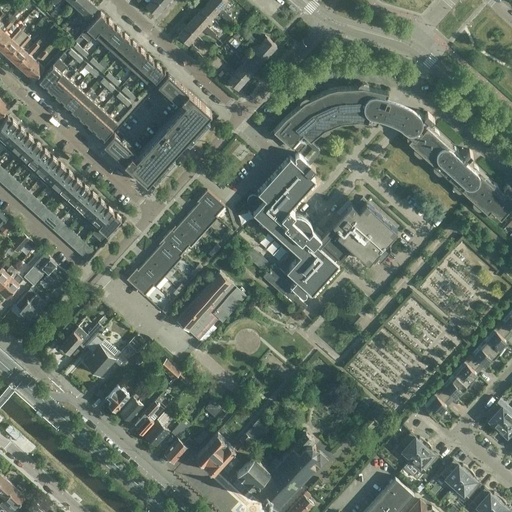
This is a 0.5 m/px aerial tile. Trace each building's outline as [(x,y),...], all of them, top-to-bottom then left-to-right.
[(97,7),(89,0),(87,0),(79,9),(77,10),(75,9),(67,17),(69,19),(66,23),(68,25),(71,21),(79,13),(80,14),(82,12),(88,17),(97,7)] [(87,0),(71,0),(70,1),(79,9),(87,0)] [(163,6),(157,0),(150,0),(146,5),(155,15),(163,6)] [(229,19),(209,0),(201,9),(211,18),(216,13),(218,15),(220,13),(228,20),(229,19)] [(226,0),(209,0),(229,19),(231,16),(223,9),(225,7),(223,5),(227,1),(226,0)] [(0,29),(1,28),(0,28),(0,27),(0,19),(5,14),(7,16),(10,13),(3,6),(0,9),(0,10),(0,29)] [(55,18),(62,10),(58,6),(50,14),(55,18)] [(211,18),(201,9),(193,17),(203,26),(211,18)] [(87,27),(81,32),(90,40),(95,34),(108,19),(104,16),(105,15),(101,11),(87,27)] [(1,28),(0,29),(0,46),(9,36),(4,31),(7,28),(8,28),(13,22),(17,17),(13,13),(9,18),(3,24),(4,24),(0,28),(1,28)] [(203,26),(193,17),(186,26),(196,35),(203,26)] [(108,19),(95,34),(103,41),(116,27),(112,24),(113,23),(109,18),(108,19)] [(22,30),(25,26),(21,23),(18,26),(17,26),(9,35),(14,39),(22,30)] [(22,47),(39,28),(35,25),(27,34),(26,34),(18,43),(22,47)] [(212,37),(216,33),(207,25),(204,29),(212,37)] [(116,27),(103,41),(111,48),(124,34),(120,31),(121,30),(117,26),(116,27)] [(196,35),(186,26),(178,35),(188,44),(191,46),(189,48),(194,52),(197,48),(194,45),(195,43),(192,39),(196,35)] [(266,37),(262,41),(260,39),(258,41),(250,33),(248,36),(269,54),(277,45),(273,42),(277,38),(268,30),(264,34),(266,37)] [(124,34),(111,48),(119,56),(132,41),(128,38),(129,37),(125,33),(124,34)] [(42,35),(35,42),(27,51),(31,55),(39,46),(39,45),(45,38),(42,35)] [(9,36),(0,46),(0,48),(7,55),(18,44),(9,36)] [(269,54),(248,36),(247,37),(254,44),(251,48),(253,49),(250,52),(251,53),(251,54),(261,63),(269,54)] [(132,41),(119,56),(127,63),(140,48),(136,45),(137,44),(133,40),(132,41)] [(79,51),(82,48),(75,42),(73,45),(79,51)] [(18,44),(7,55),(16,63),(26,52),(18,44)] [(140,48),(127,63),(134,70),(148,56),(144,53),(145,52),(141,47),(140,48)] [(76,53),(70,48),(67,51),(74,56),(76,53)] [(88,53),(82,48),(79,51),(85,57),(88,53)] [(39,62),(42,59),(42,60),(48,53),(44,49),(38,56),(36,59),(39,62)] [(261,63),(251,54),(247,58),(244,56),(243,58),(235,50),(231,55),(240,62),(241,61),(243,62),(253,71),(261,63)] [(26,52),(16,63),(25,71),(35,59),(26,52)] [(83,59),(76,53),(74,56),(80,62),(83,59)] [(134,70),(142,77),(156,63),(152,60),(153,59),(149,55),(148,56),(134,70)] [(97,62),(91,56),(88,59),(94,65),(97,62)] [(53,63),(39,79),(44,83),(45,82),(48,85),(62,71),(67,65),(58,58),(53,63)] [(35,59),(25,71),(33,79),(44,68),(35,59)] [(92,68),(86,62),(83,65),(89,71),(92,68)] [(104,68),(97,62),(94,65),(101,71),(104,68)] [(156,63),(142,77),(151,85),(165,70),(165,69),(164,70),(160,67),(161,66),(157,62),(156,63)] [(253,71),(243,62),(235,71),(246,80),(253,71)] [(99,74),(92,68),(89,71),(96,77),(99,74)] [(246,80),(235,71),(231,75),(228,72),(226,74),(222,70),(219,74),(223,78),(224,77),(238,89),(246,80)] [(48,85),(47,86),(52,90),(53,90),(56,92),(69,78),(62,71),(48,85)] [(113,76),(107,71),(104,74),(110,80),(113,76)] [(110,136),(104,144),(117,156),(147,183),(172,155),(187,139),(212,112),(180,83),(168,73),(158,84),(174,98),(178,102),(181,99),(185,103),(186,103),(136,158),(132,154),(135,151),(130,146),(114,132),(110,136)] [(105,85),(108,82),(102,76),(99,80),(105,85)] [(120,82),(113,76),(110,80),(117,85),(120,82)] [(56,92),(55,94),(60,98),(61,97),(64,100),(77,85),(69,78),(56,92)] [(112,91),(115,88),(108,82),(105,85),(112,91)] [(64,100),(63,101),(68,105),(69,104),(72,107),(85,92),(77,85),(64,100)] [(299,152),(308,142),(310,139),(324,128),(341,121),(359,119),(377,123),(379,117),(389,120),(393,122),(396,123),(400,126),(402,127),(417,110),(410,105),(406,103),(403,101),(395,98),(387,95),(388,91),(363,85),(336,86),(328,88),(304,98),(285,115),(270,132),(281,142),(284,139),(299,152)] [(127,95),(130,91),(123,86),(120,89),(127,95)] [(124,97),(118,91),(115,95),(121,100),(124,97)] [(136,97),(130,91),(127,95),(133,100),(136,97)] [(72,107),(71,108),(76,112),(77,111),(80,114),(93,100),(85,92),(72,107)] [(131,103),(124,97),(121,100),(128,106),(131,103)] [(0,98),(0,116),(9,106),(0,98)] [(80,114),(79,115),(84,119),(85,119),(88,121),(101,107),(93,100),(80,114)] [(88,121),(87,122),(92,127),(93,126),(96,129),(109,114),(101,107),(88,121)] [(417,110),(402,127),(401,127),(411,136),(408,140),(488,211),(491,208),(500,217),(511,204),(511,194),(510,193),(511,191),(511,188),(507,183),(503,187),(506,190),(503,193),(470,163),(472,160),(472,156),(471,153),(472,152),(469,149),(468,150),(466,150),(465,150),(460,150),(459,151),(458,152),(425,123),(428,119),(430,122),(434,118),(427,112),(424,115),(417,110)] [(104,138),(118,122),(109,114),(96,129),(95,130),(100,134),(101,133),(104,136),(103,137),(104,138)] [(9,115),(0,124),(0,141),(17,123),(9,115)] [(17,123),(0,141),(8,149),(25,131),(25,130),(21,126),(20,126),(17,123)] [(25,131),(8,149),(16,156),(33,138),(33,137),(29,133),(28,134),(25,131)] [(33,138),(16,156),(24,164),(40,146),(41,145),(37,140),(36,141),(33,138)] [(321,236),(313,229),(312,228),(312,227),(312,225),(311,223),(310,222),(310,221),(309,221),(309,220),(311,217),(312,218),(313,218),(306,212),(305,212),(307,213),(304,216),(304,215),(303,215),(302,214),(301,214),(299,214),(299,213),(297,213),(296,213),(295,213),(289,207),(315,178),(310,174),(315,167),(310,162),(318,153),(318,152),(319,151),(319,150),(319,149),(319,148),(319,147),(318,146),(314,143),(310,139),(308,142),(315,149),(315,150),(307,160),(300,154),(299,153),(298,153),(297,153),(296,154),(295,155),(295,156),(295,158),(296,158),(295,160),(290,155),(269,179),(258,191),(259,193),(257,195),(256,194),(254,194),(252,194),(250,195),(248,197),(248,198),(247,199),(247,201),(248,203),(249,205),(255,209),(253,212),(300,254),(298,256),(286,269),(292,275),(290,277),(274,263),(265,273),(301,310),(307,305),(298,297),(301,294),(302,295),(303,295),(304,295),(305,294),(306,294),(306,293),(306,292),(306,291),(305,289),(307,288),(312,292),(341,260),(353,247),(368,261),(370,259),(374,263),(399,235),(395,231),(397,229),(366,200),(359,208),(351,202),(321,236)] [(40,146),(24,164),(32,171),(48,153),(49,152),(45,148),(44,149),(40,146)] [(48,153),(32,171),(40,178),(57,160),(57,159),(53,155),(52,156),(48,153)] [(57,160),(40,178),(48,185),(64,167),(65,166),(61,162),(60,163),(57,160)] [(0,181),(1,182),(9,173),(0,164),(0,181)] [(64,167),(48,185),(56,193),(73,175),(73,174),(69,169),(68,170),(64,167)] [(12,176),(9,173),(1,182),(4,185),(12,176)] [(73,175),(56,193),(64,200),(80,182),(81,181),(77,177),(76,177),(73,175)] [(16,179),(12,176),(4,185),(8,188),(16,179)] [(8,188),(17,196),(25,187),(16,179),(8,188)] [(80,182),(64,200),(72,207),(88,189),(89,188),(85,184),(84,185),(80,182)] [(28,190),(25,187),(17,196),(20,199),(28,190)] [(88,189),(72,207),(80,214),(96,196),(97,195),(93,191),(92,192),(88,189)] [(207,189),(198,199),(217,217),(218,216),(216,215),(225,205),(207,189)] [(32,194),(28,190),(20,199),(24,203),(32,194)] [(24,203),(33,211),(41,202),(32,194),(24,203)] [(96,196),(80,214),(88,222),(105,203),(101,198),(100,199),(96,196)] [(199,201),(191,210),(209,226),(217,217),(198,199),(197,200),(198,200),(199,201)] [(41,202),(33,211),(36,214),(44,205),(41,202)] [(108,206),(105,203),(88,222),(95,228),(95,229),(96,229),(113,210),(109,206),(108,206)] [(48,208),(44,205),(36,214),(40,217),(48,208)] [(40,217),(49,225),(57,216),(48,208),(40,217)] [(116,213),(113,210),(96,229),(95,229),(92,232),(101,240),(112,227),(112,228),(114,226),(113,226),(114,224),(115,225),(116,224),(116,223),(121,217),(117,213),(116,213)] [(191,210),(182,220),(200,236),(209,226),(191,210)] [(57,216),(49,225),(52,228),(60,219),(57,216)] [(0,229),(5,234),(14,225),(8,219),(0,227),(0,229)] [(64,223),(60,219),(52,228),(56,232),(64,223)] [(182,220),(173,230),(191,246),(200,236),(182,220)] [(56,232),(65,240),(73,231),(64,223),(56,232)] [(175,224),(162,238),(182,256),(181,254),(189,245),(191,246),(173,230),(172,229),(175,225),(175,224)] [(225,241),(234,231),(230,229),(222,238),(225,241)] [(73,231),(65,240),(68,243),(76,234),(73,231)] [(32,249),(36,244),(23,232),(11,246),(17,251),(25,242),(32,249)] [(80,237),(76,234),(68,243),(72,246),(80,237)] [(72,246),(84,257),(92,248),(80,237),(72,246)] [(164,240),(155,250),(173,266),(182,256),(162,238),(159,242),(162,239),(164,240)] [(212,256),(220,246),(217,243),(209,253),(212,256)] [(92,248),(84,257),(87,260),(95,251),(92,248)] [(272,264),(254,248),(247,255),(265,272),(272,264)] [(155,250),(146,260),(164,276),(173,266),(155,250)] [(58,288),(70,275),(49,257),(40,267),(54,280),(52,283),(58,288)] [(146,260),(138,269),(156,285),(164,276),(146,260)] [(194,275),(202,266),(199,263),(191,272),(194,275)] [(0,267),(0,285),(15,268),(11,265),(7,269),(6,271),(1,266),(0,267)] [(33,285),(43,275),(33,266),(24,276),(33,285)] [(137,267),(126,278),(144,294),(153,284),(155,286),(156,285),(138,269),(137,268),(137,267)] [(15,268),(0,285),(0,290),(6,296),(19,283),(13,278),(15,276),(15,277),(19,272),(15,268)] [(219,271),(176,318),(196,336),(216,315),(220,319),(243,293),(240,290),(242,288),(239,285),(237,287),(219,271)] [(176,295),(185,286),(181,283),(173,292),(176,295)] [(30,318),(45,302),(30,288),(15,304),(30,318)] [(511,308),(498,323),(508,333),(511,329),(511,308)] [(104,326),(109,321),(103,316),(98,321),(104,326)] [(85,348),(104,326),(98,321),(87,334),(78,326),(61,345),(69,353),(78,342),(85,348)] [(498,323),(483,340),(498,353),(501,349),(504,344),(503,344),(502,343),(506,339),(504,337),(508,333),(498,323)] [(483,340),(468,356),(478,365),(482,361),(484,363),(488,359),(489,360),(488,360),(489,360),(493,357),(497,354),(498,354),(498,353),(483,340)] [(125,362),(136,349),(129,343),(121,352),(118,350),(113,356),(99,344),(85,361),(100,375),(118,356),(125,362)] [(188,384),(192,379),(193,378),(182,368),(181,369),(167,356),(167,357),(158,348),(153,353),(162,361),(159,365),(173,378),(177,374),(188,384)] [(468,356),(453,372),(467,385),(471,381),(474,376),(473,375),(476,371),(474,369),(478,365),(468,356)] [(453,372),(438,388),(448,397),(452,393),(454,395),(458,391),(459,392),(458,392),(459,393),(463,390),(467,386),(468,386),(467,385),(453,372)] [(122,387),(131,377),(127,374),(105,398),(109,401),(108,402),(115,408),(129,393),(122,387)] [(439,418),(438,418),(444,409),(443,408),(446,404),(444,402),(448,397),(438,388),(423,405),(438,419),(439,418)] [(130,419),(143,404),(138,399),(142,395),(137,391),(133,395),(119,409),(130,419)] [(207,406),(215,413),(223,404),(214,397),(207,406)] [(490,423),(495,429),(511,410),(511,408),(500,397),(484,414),(492,421),(490,423)] [(149,416),(159,404),(155,400),(135,422),(137,424),(135,426),(142,432),(153,420),(149,416)] [(511,410),(495,429),(502,434),(504,432),(511,438),(511,437),(511,410)] [(176,437),(189,423),(183,418),(170,432),(176,437)] [(157,446),(168,433),(172,429),(166,424),(163,427),(164,427),(163,428),(161,426),(158,429),(153,424),(144,434),(157,446)] [(214,472),(236,448),(218,431),(196,456),(214,472)] [(243,443),(237,450),(248,461),(237,473),(244,479),(253,487),(254,485),(262,493),(261,495),(267,501),(269,499),(277,506),(315,465),(315,464),(317,461),(320,464),(325,458),(319,454),(316,451),(316,447),(311,442),(314,439),(305,431),(293,444),(279,459),(276,456),(269,463),(270,465),(268,467),(264,463),(252,452),(248,448),(250,446),(245,441),(243,444),(243,443)] [(395,447),(408,460),(427,439),(426,440),(423,437),(419,435),(419,436),(418,438),(410,431),(395,447)] [(244,443),(250,436),(246,432),(240,439),(244,443)] [(189,447),(194,442),(189,438),(184,443),(178,437),(165,452),(174,461),(188,446),(189,447)] [(427,439),(408,460),(418,469),(414,474),(417,477),(437,455),(430,448),(431,447),(432,447),(429,443),(427,440),(427,439)] [(438,475),(451,487),(470,467),(463,463),(461,465),(453,458),(438,475)] [(470,467),(451,487),(465,499),(480,482),(473,476),(475,473),(470,467)] [(15,484),(4,475),(0,479),(0,492),(3,496),(15,484)] [(395,476),(362,511),(395,511),(413,492),(395,476)] [(15,507),(26,495),(15,485),(4,496),(15,507)] [(469,503),(479,511),(485,511),(501,495),(494,491),(492,493),(484,486),(469,503)] [(306,490),(286,511),(306,511),(314,504),(307,497),(311,494),(306,490)] [(501,495),(485,511),(510,511),(511,511),(504,504),(506,501),(501,495)] [(438,511),(431,506),(429,508),(419,499),(409,510),(410,511),(438,511)] [(42,511),(44,511),(34,502),(25,511),(42,511)]
